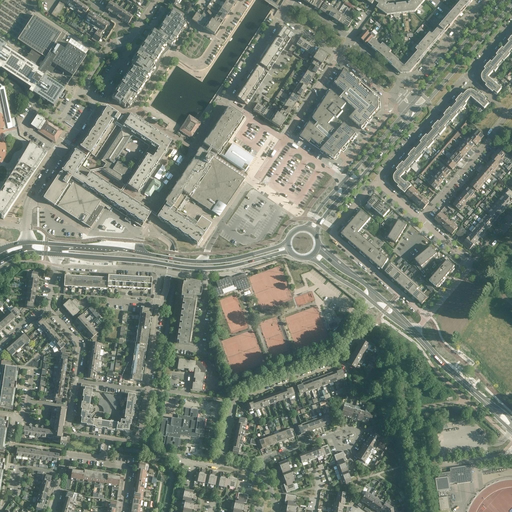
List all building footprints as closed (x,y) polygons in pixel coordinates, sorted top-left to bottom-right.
[(75,10),(80,3),(75,0),(74,0),(70,7),(75,10)] [(319,9),(323,2),(319,0),(317,0),(314,7),(319,9)] [(379,4),(379,5),(377,8),(381,11),(387,15),(390,15),(390,12),(389,5),(389,4),(387,3),(386,3),(382,0),(365,0),(368,2),(372,5),(374,1),(376,2),(379,4)] [(412,0),(410,3),(417,9),(422,4),(425,0),(412,0)] [(460,0),(450,13),(446,17),(431,34),(430,33),(426,37),(427,38),(421,46),(420,45),(416,50),(417,51),(410,58),(417,65),(421,60),(420,59),(423,56),(424,57),(423,56),(425,53),(424,52),(427,49),(428,50),(432,45),(431,44),(434,41),(435,42),(437,40),(438,41),(442,36),(441,35),(444,32),(445,33),(447,30),(446,29),(449,25),(450,26),(457,19),(462,13),(461,12),(463,9),(464,10),(467,7),(466,6),(469,3),(470,4),(473,0),(460,0)] [(105,9),(110,12),(115,5),(110,2),(105,9)] [(409,2),(406,3),(401,4),(403,13),(415,12),(417,9),(410,3),(409,3),(409,2)] [(79,13),(84,6),(80,3),(75,10),(79,13)] [(229,12),(231,9),(232,7),(225,3),(222,7),(229,12)] [(325,3),(320,10),(325,13),(329,6),(325,3)] [(389,5),(390,12),(390,15),(394,15),(394,17),(395,18),(398,18),(400,16),(399,14),(403,13),(401,4),(397,4),(395,4),(394,4),(394,5),(390,5),(389,5)] [(115,5),(110,12),(114,15),(119,8),(115,5)] [(79,13),(77,16),(82,19),(84,16),(89,9),(84,6),(79,13)] [(325,13),(329,16),(334,9),(329,6),(325,13)] [(226,16),(227,15),(229,12),(222,7),(219,12),(226,16)] [(119,8),(114,15),(119,18),(124,11),(119,8)] [(329,16),(334,19),(339,12),(334,9),(329,16)] [(89,24),(90,22),(95,14),(91,11),(86,19),(87,19),(85,22),(89,24)] [(157,33),(153,30),(146,41),(145,42),(144,43),(143,44),(139,47),(136,49),(135,51),(134,51),(134,52),(133,53),(133,54),(132,54),(132,55),(132,56),(132,57),(132,58),(132,59),(132,60),(133,61),(134,62),(132,64),(134,65),(112,98),(119,103),(119,104),(120,105),(121,104),(125,107),(126,105),(129,107),(148,78),(147,77),(148,75),(149,76),(150,76),(150,75),(151,75),(152,75),(153,75),(154,74),(154,73),(155,73),(156,72),(156,70),(157,69),(157,68),(158,68),(158,67),(158,66),(158,65),(158,64),(159,62),(159,61),(159,60),(159,59),(160,58),(161,57),(161,56),(162,55),(163,54),(164,53),(165,53),(166,52),(167,51),(168,50),(169,49),(170,48),(171,47),(186,24),(182,22),(184,20),(180,17),(181,16),(179,15),(172,11),(157,33)] [(124,11),(119,18),(123,21),(128,14),(124,11)] [(223,21),(225,18),(226,16),(219,12),(216,16),(223,21)] [(334,19),(339,22),(343,15),(339,12),(334,19)] [(196,13),(192,20),(196,23),(201,16),(196,13)] [(95,14),(90,22),(89,24),(93,27),(94,27),(95,25),(100,17),(95,14)] [(128,14),(123,21),(128,24),(133,17),(128,14)] [(52,63),(73,76),(87,56),(69,44),(62,40),(66,34),(62,32),(61,33),(34,15),(34,16),(37,18),(31,28),(27,25),(19,37),(22,38),(20,41),(30,48),(37,52),(30,63),(23,59),(5,47),(7,44),(0,40),(0,68),(0,69),(1,68),(31,88),(29,91),(32,93),(33,93),(54,106),(65,89),(44,76),(52,63)] [(339,22),(343,25),(348,18),(343,15),(339,22)] [(201,16),(196,23),(201,26),(205,19),(201,16)] [(216,16),(214,19),(213,18),(211,20),(220,26),(223,21),(216,16)] [(95,25),(94,27),(98,30),(99,28),(104,20),(100,17),(95,25)] [(343,25),(348,28),(353,21),(348,18),(343,25)] [(205,29),(210,22),(205,19),(201,26),(205,29)] [(93,38),(92,39),(98,43),(99,42),(102,36),(100,35),(103,30),(104,31),(107,26),(108,27),(110,24),(109,23),(107,21),(107,22),(104,20),(99,28),(98,30),(93,38)] [(214,35),(217,30),(220,26),(211,20),(210,22),(205,29),(214,35)] [(284,29),(285,27),(282,26),(258,63),(269,71),(293,34),(284,29)] [(370,35),(366,31),(360,37),(362,38),(361,40),(364,42),(370,35)] [(372,33),(370,35),(364,42),(366,44),(367,43),(368,44),(367,45),(368,45),(374,38),(376,36),(372,33)] [(89,50),(70,38),(67,43),(85,55),(89,50)] [(300,48),(305,41),(300,38),(300,39),(299,40),(297,42),(296,44),(296,45),(300,48)] [(382,45),(374,38),(368,45),(372,49),(373,48),(376,51),(375,52),(376,52),(377,51),(379,53),(380,52),(382,54),(383,55),(382,56),(385,58),(384,59),(384,60),(385,59),(389,61),(388,63),(392,67),(397,62),(398,61),(399,60),(391,52),(392,51),(383,44),(382,45)] [(305,51),(310,44),(305,41),(300,48),(305,51)] [(309,54),(314,47),(310,44),(305,51),(309,54)] [(510,55),(508,54),(511,51),(505,46),(503,48),(502,48),(496,55),(493,59),(499,65),(502,62),(503,63),(510,55)] [(314,57),(319,50),(314,47),(309,54),(314,57)] [(321,65),(327,55),(319,50),(314,57),(313,59),(321,65)] [(398,61),(397,62),(392,67),(400,74),(403,71),(404,74),(407,74),(406,71),(407,70),(410,73),(417,65),(410,58),(406,63),(407,64),(405,67),(398,61)] [(318,69),(321,65),(313,59),(311,61),(313,62),(311,64),(318,69)] [(481,78),(488,77),(494,71),(495,72),(498,69),(496,68),(499,65),(493,59),(491,62),(490,61),(484,69),(485,70),(483,73),(482,73),(482,74),(482,75),(481,76),(481,77),(481,78)] [(315,74),(318,69),(311,64),(308,69),(315,74)] [(256,65),(240,90),(238,93),(238,94),(238,95),(239,95),(237,98),(247,105),(268,73),(263,70),(263,69),(258,66),(256,65)] [(306,68),(303,72),(306,73),(305,73),(305,74),(313,78),(315,74),(308,69),(306,68)] [(367,122),(374,114),(379,109),(378,100),(344,70),(335,84),(310,123),(300,137),(334,160),(342,151),(351,141),(352,142),(363,130),(368,123),(367,122)] [(313,78),(305,74),(302,78),(310,83),(313,78)] [(502,89),(488,77),(481,78),(481,79),(482,79),(482,80),(482,81),(483,81),(483,82),(486,85),(485,86),(493,93),(494,91),(497,94),(502,89)] [(310,83),(302,78),(299,83),(307,87),(310,83)] [(304,92),(307,87),(299,83),(296,87),(304,92)] [(0,217),(1,218),(3,215),(12,201),(15,197),(21,188),(22,186),(26,180),(30,175),(38,161),(40,159),(41,157),(42,155),(43,155),(44,152),(45,152),(43,151),(41,150),(39,149),(38,148),(31,143),(29,142),(20,136),(16,117),(10,118),(4,87),(1,85),(0,84),(0,217)] [(301,96),(304,92),(296,87),(293,92),(301,96)] [(453,105),(457,109),(459,110),(462,107),(463,108),(467,105),(465,103),(471,97),(470,91),(470,90),(468,91),(466,93),(463,96),(462,94),(456,102),(453,105)] [(470,90),(470,91),(471,97),(484,109),(489,104),(485,101),(487,99),(479,93),(478,94),(475,92),(473,91),(470,90)] [(301,96),(293,92),(290,96),(298,101),(301,96)] [(295,105),(298,101),(290,96),(287,101),(295,105)] [(292,110),(295,105),(287,101),(285,105),(292,110)] [(262,106),(257,103),(257,104),(256,106),(254,108),(253,110),(257,114),(262,106)] [(292,110),(285,105),(282,110),(289,114),(292,110)] [(458,115),(456,114),(459,110),(457,109),(453,105),(450,108),(444,115),(441,119),(447,124),(450,121),(451,122),(458,115)] [(118,114),(106,106),(80,147),(88,152),(89,153),(94,156),(115,124),(120,116),(118,114)] [(262,117),(267,109),(262,106),(257,114),(262,117)] [(229,107),(203,145),(204,145),(208,148),(219,155),(220,154),(221,153),(225,146),(228,143),(245,118),(229,107)] [(266,119),(271,112),(267,109),(262,117),(266,119)] [(289,114),(282,110),(280,112),(278,111),(277,113),(286,119),(289,114)] [(271,122),(276,115),(271,112),(266,119),(271,122)] [(280,128),(286,119),(277,113),(276,115),(271,122),(280,128)] [(62,131),(59,129),(46,121),(45,121),(44,120),(45,119),(37,115),(31,124),(35,127),(35,128),(38,130),(38,129),(39,129),(40,130),(40,131),(55,141),(57,138),(57,139),(61,133),(60,133),(62,131)] [(106,164),(103,169),(101,171),(124,185),(127,185),(132,188),(135,191),(140,190),(172,142),(149,127),(131,115),(122,128),(101,161),(106,164)] [(189,117),(181,130),(184,132),(183,133),(186,134),(191,137),(200,124),(199,124),(197,122),(189,117)] [(446,128),(445,127),(447,124),(441,119),(438,122),(435,125),(432,129),(429,132),(435,138),(438,135),(440,136),(446,128)] [(476,132),(475,132),(473,134),(480,141),(484,136),(477,131),(476,132)] [(426,135),(420,142),(420,143),(417,146),(424,151),(426,148),(428,149),(434,142),(433,141),(435,138),(429,132),(426,135)] [(471,138),(470,139),(475,144),(476,145),(480,141),(473,134),(470,137),(471,138)] [(470,139),(468,138),(465,142),(471,148),(475,144),(470,139)] [(461,147),(467,153),(471,148),(465,142),(461,147)] [(221,153),(220,154),(245,171),(248,166),(253,160),(252,160),(253,158),(253,157),(232,144),(231,145),(228,143),(225,146),(221,153)] [(414,149),(408,156),(405,159),(412,165),(415,162),(416,163),(422,156),(421,154),(424,151),(417,146),(415,149),(414,149)] [(457,151),(464,157),(467,153),(461,147),(457,151)] [(219,216),(245,179),(241,177),(205,152),(200,149),(200,150),(197,153),(198,153),(197,154),(165,202),(166,203),(158,216),(157,217),(157,218),(197,245),(205,234),(205,233),(212,223),(201,216),(197,222),(187,216),(186,218),(176,212),(177,210),(179,211),(180,211),(187,202),(184,200),(187,195),(198,203),(199,203),(214,213),(214,214),(219,217),(219,216)] [(455,149),(452,154),(453,155),(460,161),(464,157),(457,151),(455,149)] [(502,160),(505,157),(504,157),(505,155),(499,149),(495,154),(502,160)] [(77,152),(75,150),(61,171),(62,171),(61,173),(60,173),(43,198),(55,206),(90,229),(105,207),(110,211),(111,208),(125,217),(123,220),(130,224),(131,221),(142,228),(151,214),(148,212),(119,193),(87,171),(85,170),(84,171),(79,168),(86,158),(85,157),(77,152)] [(166,158),(154,177),(162,182),(179,155),(176,154),(174,157),(170,155),(168,159),(166,158)] [(498,164),(499,162),(500,163),(502,160),(495,154),(491,158),(492,159),(493,159),(498,164)] [(450,160),(456,165),(460,161),(453,155),(450,160)] [(403,162),(396,170),(398,171),(395,174),(394,175),(394,176),(394,177),(393,177),(393,178),(393,179),(400,178),(406,172),(407,173),(410,169),(409,168),(412,165),(405,159),(403,163),(403,162)] [(496,170),(499,167),(498,166),(499,165),(498,164),(493,159),(492,159),(489,164),(496,170)] [(446,164),(452,170),(456,165),(450,160),(446,164)] [(492,174),(493,172),(494,173),(496,170),(489,164),(485,168),(492,174)] [(450,172),(444,166),(440,171),(446,177),(450,172)] [(489,179),(491,176),(490,175),(492,174),(485,168),(481,172),(489,179)] [(436,175),(443,181),(446,177),(440,171),(436,175)] [(484,182),(485,181),(486,181),(489,179),(481,172),(478,176),(484,182)] [(432,179),(439,185),(443,181),(436,175),(432,179)] [(481,187),(484,184),(483,184),(484,182),(478,176),(474,181),(481,187)] [(397,187),(405,193),(412,186),(408,182),(407,184),(400,178),(393,179),(394,180),(394,181),(395,182),(395,183),(396,183),(399,186),(397,187)] [(429,184),(435,189),(439,185),(432,179),(429,184)] [(154,180),(146,192),(146,193),(149,196),(150,195),(154,190),(155,190),(158,192),(159,192),(163,186),(163,185),(155,180),(154,180)] [(470,185),(477,191),(478,189),(479,190),(481,187),(474,181),(470,185)] [(473,195),(475,193),(468,187),(464,192),(472,199),(474,196),(473,195)] [(417,191),(414,188),(413,189),(411,188),(406,194),(410,198),(417,191)] [(506,192),(502,195),(504,197),(511,203),(511,200),(511,192),(510,190),(508,189),(506,192)] [(410,198),(415,202),(420,196),(419,194),(419,193),(417,191),(410,198)] [(469,201),(472,199),(464,192),(460,196),(467,202),(468,200),(469,201)] [(425,198),(427,197),(424,194),(422,197),(420,196),(415,202),(419,206),(425,198)] [(504,197),(502,195),(499,200),(507,207),(511,203),(504,197)] [(466,203),(467,202),(460,196),(457,201),(464,207),(467,204),(466,203)] [(372,207),(378,200),(374,197),(368,204),(372,207)] [(419,206),(423,210),(429,203),(427,202),(428,201),(425,198),(419,206)] [(372,207),(376,211),(382,203),(378,200),(372,207)] [(507,207),(499,200),(495,204),(503,211),(507,207)] [(462,210),(464,207),(457,201),(453,205),(459,211),(461,209),(462,210)] [(376,211),(380,214),(386,207),(382,203),(376,211)] [(503,211),(495,204),(491,209),(499,216),(503,211)] [(490,215),(488,217),(486,214),(482,219),(490,226),(499,216),(491,209),(488,206),(486,207),(489,211),(487,213),(490,215)] [(386,207),(380,214),(383,217),(384,217),(385,219),(386,218),(387,217),(385,216),(389,211),(390,211),(390,210),(386,207)] [(362,211),(346,229),(341,234),(382,270),(382,269),(388,259),(381,253),(383,251),(381,249),(379,251),(370,244),(373,241),(370,239),(368,242),(358,233),(360,231),(362,233),(364,231),(362,229),(364,226),(366,229),(368,226),(366,224),(371,219),(362,211)] [(439,223),(445,216),(443,213),(442,214),(440,213),(435,219),(439,223)] [(439,223),(443,227),(449,221),(447,219),(448,218),(445,216),(439,223)] [(397,219),(394,224),(404,230),(407,225),(397,219)] [(478,223),(487,230),(490,226),(482,219),(478,223)] [(454,223),(455,222),(452,220),(450,222),(449,221),(443,227),(447,231),(454,223)] [(447,231),(452,235),(458,228),(456,227),(457,226),(454,223),(447,231)] [(475,227),(483,235),(487,230),(478,223),(475,227)] [(394,224),(391,228),(401,234),(404,230),(394,224)] [(471,232),(479,239),(483,235),(475,227),(471,232)] [(391,228),(388,232),(399,239),(401,234),(391,228)] [(388,232),(385,238),(387,239),(388,238),(396,243),(399,239),(388,232)] [(468,237),(469,237),(475,243),(479,239),(471,232),(467,236),(468,237)] [(475,243),(469,237),(468,237),(463,244),(469,250),(475,243)] [(431,246),(427,250),(435,259),(439,256),(431,246)] [(427,250),(423,253),(431,262),(435,259),(427,250)] [(423,253),(419,256),(427,266),(431,262),(423,253)] [(419,256),(415,260),(419,264),(417,266),(419,269),(421,267),(423,269),(427,266),(419,256)] [(436,288),(448,275),(455,267),(447,261),(443,266),(440,264),(438,266),(441,268),(436,274),(433,272),(431,274),(434,276),(429,281),(436,287),(436,288)] [(385,272),(389,276),(397,267),(391,262),(390,262),(389,264),(390,264),(385,272)] [(397,267),(389,276),(393,279),(400,270),(397,267)] [(282,269),(250,279),(260,313),(277,308),(276,304),(279,303),(280,306),(291,303),(282,269)] [(30,272),(29,278),(37,279),(38,273),(37,273),(37,271),(33,270),(33,273),(30,272)] [(393,279),(396,282),(404,273),(400,270),(393,279)] [(404,273),(396,282),(400,286),(408,277),(404,273)] [(231,277),(231,276),(223,279),(223,280),(221,281),(221,280),(216,282),(218,288),(215,289),(217,296),(223,294),(222,290),(234,285),(235,288),(237,287),(238,289),(240,289),(241,291),(250,288),(245,274),(230,279),(230,277),(231,277)] [(64,287),(71,287),(72,275),(71,275),(70,276),(64,276),(64,287)] [(101,277),(100,289),(107,290),(108,287),(108,279),(108,278),(102,278),(102,277),(101,277)] [(144,277),(143,289),(151,290),(152,279),(145,278),(146,277),(144,277)] [(404,289),(412,280),(408,277),(400,286),(404,289)] [(408,292),(416,283),(412,280),(404,289),(408,292)] [(193,298),(200,299),(201,289),(202,283),(196,282),(196,281),(190,281),(189,281),(183,281),(182,287),(181,293),(181,294),(180,299),(181,299),(181,298),(183,298),(182,303),(184,304),(184,306),(182,305),(181,310),(183,310),(183,312),(181,312),(180,316),(182,316),(182,318),(180,318),(179,322),(181,322),(181,324),(179,324),(178,328),(180,329),(180,331),(178,330),(178,335),(180,335),(179,337),(177,337),(177,341),(179,341),(178,343),(176,343),(189,345),(195,301),(193,301),(193,298)] [(412,296),(418,288),(420,287),(416,283),(408,292),(412,296)] [(418,288),(412,296),(417,300),(423,293),(418,288)] [(423,293),(417,300),(422,304),(428,297),(423,293)] [(298,309),(314,303),(311,294),(294,300),(298,309)] [(71,302),(69,300),(67,302),(64,298),(63,299),(63,302),(64,304),(63,306),(68,311),(77,303),(74,299),(71,302)] [(80,306),(77,303),(68,311),(73,317),(79,311),(78,309),(80,306)] [(12,305),(8,309),(10,312),(16,319),(21,315),(19,313),(20,312),(16,307),(14,308),(12,305)] [(139,314),(149,316),(151,316),(152,310),(140,308),(139,314)] [(11,322),(12,321),(13,321),(16,319),(10,312),(5,316),(11,322)] [(79,325),(86,319),(82,315),(76,320),(77,322),(76,322),(79,325)] [(11,322),(5,316),(1,320),(7,327),(10,324),(9,323),(11,322)] [(41,318),(35,323),(39,328),(45,322),(41,318)] [(84,329),(90,324),(86,319),(79,325),(82,328),(84,329)] [(338,327),(336,321),(328,324),(330,330),(338,327)] [(47,323),(47,324),(45,322),(39,328),(43,332),(50,326),(47,323)] [(87,334),(94,328),(90,324),(84,329),(85,331),(84,331),(87,334)] [(52,330),(52,329),(50,326),(43,332),(47,337),(53,331),(52,330)] [(98,333),(94,328),(87,334),(90,337),(92,338),(91,339),(92,340),(97,339),(94,336),(98,333)] [(55,332),(54,333),(53,331),(47,337),(51,341),(58,335),(55,332)] [(21,336),(21,337),(20,338),(25,344),(30,340),(24,333),(21,336)] [(60,339),(60,338),(58,335),(51,341),(55,346),(61,340),(60,339)] [(18,339),(17,339),(15,341),(21,348),(25,344),(20,338),(18,339)] [(100,350),(101,344),(96,343),(97,339),(92,340),(92,342),(93,343),(93,345),(92,345),(91,348),(100,350)] [(59,350),(60,350),(61,351),(65,350),(63,347),(65,345),(61,340),(55,346),(59,350)] [(366,349),(369,344),(361,340),(358,345),(366,349)] [(12,344),(12,345),(11,346),(16,352),(21,348),(15,341),(12,344)] [(363,354),(366,349),(358,345),(355,350),(363,354)] [(8,347),(5,349),(12,356),(16,352),(11,346),(9,347),(8,347)] [(67,360),(68,354),(65,354),(65,350),(61,351),(61,353),(60,353),(59,359),(67,360)] [(355,350),(353,354),(361,359),(363,354),(355,350)] [(358,364),(361,359),(353,354),(350,359),(358,364)] [(188,370),(188,371),(194,372),(193,379),(195,379),(195,382),(194,383),(193,383),(192,389),(202,391),(203,384),(203,380),(204,380),(206,370),(200,362),(189,361),(185,361),(185,360),(179,359),(177,370),(184,371),(184,369),(185,369),(188,370)] [(347,364),(355,368),(358,364),(350,359),(347,364)] [(0,384),(0,408),(3,409),(12,411),(13,407),(12,407),(15,389),(16,383),(14,383),(16,372),(18,372),(18,368),(12,368),(13,364),(10,362),(7,361),(4,361),(1,361),(1,367),(3,367),(0,384)] [(339,369),(336,371),(339,379),(345,377),(342,370),(340,370),(339,369)] [(332,373),(330,374),(334,382),(337,381),(337,380),(339,379),(336,371),(332,372),(332,373)] [(142,375),(141,375),(131,374),(130,380),(141,382),(142,375)] [(328,374),(324,375),(328,384),(330,383),(330,384),(334,382),(330,374),(329,374),(328,374)] [(321,377),(319,378),(322,386),(326,385),(325,384),(328,384),(324,375),(321,376),(321,377)] [(317,378),(313,379),(316,388),(319,387),(319,388),(322,386),(319,378),(317,379),(317,378)] [(310,381),(308,382),(311,391),(314,389),(316,388),(313,379),(309,380),(310,381)] [(306,382),(302,383),(305,392),(307,391),(308,392),(311,391),(308,382),(306,383),(306,382)] [(299,394),(305,392),(302,383),(298,385),(299,385),(296,386),(299,394)] [(91,393),(92,389),(84,387),(82,399),(90,401),(91,396),(93,397),(94,394),(91,393)] [(292,388),(286,390),(289,398),(295,396),(292,388)] [(284,390),(280,391),(284,400),(289,398),(286,390),(284,391),(284,390)] [(275,394),(278,402),(284,400),(280,391),(276,393),(277,394),(275,394)] [(117,411),(117,408),(118,404),(111,395),(104,394),(117,411)] [(127,402),(126,406),(135,407),(136,395),(128,394),(127,399),(125,398),(124,401),(127,402)] [(269,395),(272,404),(278,402),(275,394),(273,395),(273,394),(269,395)] [(264,398),(267,406),(272,404),(269,395),(265,397),(266,398),(264,398)] [(258,400),(261,408),(267,406),(264,398),(262,399),(261,398),(258,400)] [(90,405),(90,401),(82,399),(80,412),(81,412),(89,413),(89,408),(92,409),(92,406),(90,405)] [(110,409),(109,408),(109,407),(109,406),(108,405),(108,404),(107,403),(106,402),(105,401),(104,401),(104,400),(103,400),(102,400),(101,399),(100,399),(99,399),(98,405),(99,405),(100,405),(101,406),(102,406),(102,407),(103,408),(103,409),(104,410),(104,411),(104,412),(110,413),(110,412),(110,411),(110,410),(110,409)] [(252,403),(255,410),(261,408),(258,400),(254,401),(254,402),(252,403)] [(324,402),(320,403),(321,406),(325,405),(325,406),(326,410),(327,410),(327,411),(328,412),(330,411),(326,401),(324,401),(324,402)] [(249,412),(255,410),(252,403),(247,405),(249,412)] [(340,406),(339,412),(341,413),(341,415),(346,416),(349,407),(344,405),(344,407),(340,406)] [(350,405),(349,407),(346,416),(351,418),(352,418),(354,409),(355,406),(350,405)] [(124,418),(132,419),(133,420),(135,407),(126,406),(125,411),(123,410),(123,412),(123,413),(125,414),(124,418)] [(54,430),(54,431),(53,439),(52,439),(52,441),(60,442),(60,445),(66,445),(66,442),(69,443),(70,438),(61,437),(65,409),(53,407),(50,425),(51,425),(51,426),(54,430)] [(164,445),(166,445),(166,447),(169,447),(170,446),(174,446),(173,448),(177,449),(177,447),(180,447),(181,439),(179,439),(179,435),(199,438),(199,434),(203,435),(205,419),(197,418),(199,410),(183,408),(182,416),(179,415),(178,419),(172,418),(171,421),(168,420),(168,419),(162,418),(162,420),(160,420),(157,436),(165,437),(164,445)] [(352,418),(351,418),(351,419),(356,421),(357,420),(359,412),(360,410),(354,409),(352,418)] [(88,415),(89,413),(81,412),(80,418),(81,418),(81,424),(86,425),(86,426),(92,427),(93,419),(91,419),(91,416),(88,415)] [(362,421),(361,422),(367,424),(367,423),(368,421),(371,421),(372,416),(369,415),(370,413),(365,412),(362,421)] [(330,414),(324,417),(327,425),(333,423),(330,414)] [(2,447),(3,443),(5,429),(7,430),(9,419),(0,417),(0,450),(4,451),(4,447),(2,447)] [(323,427),(327,425),(324,417),(322,417),(321,417),(318,418),(321,426),(323,426),(323,427)] [(98,420),(93,419),(92,427),(92,428),(104,430),(106,421),(101,421),(101,418),(98,418),(98,420)] [(120,423),(118,423),(117,430),(123,431),(123,430),(129,431),(130,425),(131,425),(132,419),(124,418),(124,421),(121,420),(120,423)] [(319,427),(321,426),(318,418),(315,419),(315,420),(313,421),(316,429),(320,428),(319,427)] [(110,422),(106,421),(104,430),(117,432),(117,430),(118,423),(113,422),(113,420),(112,420),(110,419),(110,422)] [(312,431),(316,429),(313,421),(310,422),(310,421),(307,422),(310,431),(312,430),(312,431)] [(308,431),(310,431),(307,422),(303,423),(304,424),(301,425),(304,434),(308,432),(308,431)] [(296,429),(295,429),(296,432),(297,432),(299,436),(304,434),(301,425),(296,427),(296,429)] [(29,436),(30,428),(24,427),(23,430),(20,430),(20,432),(23,432),(23,435),(29,436)] [(285,431),(288,440),(294,437),(291,429),(285,431)] [(280,433),(283,442),(288,440),(285,431),(280,433)] [(274,435),(277,444),(283,442),(280,433),(274,435)] [(369,439),(377,445),(380,440),(378,439),(380,436),(375,433),(373,435),(372,435),(369,439)] [(268,437),(271,446),(277,444),(274,435),(268,437)] [(268,437),(263,439),(266,448),(271,446),(268,437)] [(266,448),(263,439),(257,441),(260,450),(266,448)] [(374,449),(377,445),(369,439),(366,444),(374,449)] [(371,454),(374,449),(366,444),(363,448),(371,454)] [(327,445),(319,448),(322,456),(325,455),(325,456),(331,454),(327,445)] [(317,458),(313,447),(311,448),(312,451),(309,452),(312,460),(317,458)] [(322,456),(319,448),(317,449),(316,447),(313,447),(317,458),(322,456)] [(16,455),(16,456),(22,457),(23,449),(17,448),(17,450),(15,449),(14,454),(16,455)] [(368,458),(371,454),(363,448),(360,453),(368,458)] [(312,460),(309,452),(306,453),(306,450),(303,451),(307,462),(312,460)] [(307,462),(303,451),(301,452),(302,455),(299,456),(302,464),(307,462)] [(338,463),(344,461),(346,461),(343,452),(334,456),(336,461),(337,461),(338,463)] [(365,463),(368,458),(360,453),(357,458),(359,459),(357,461),(362,465),(364,462),(365,463)] [(282,474),(290,471),(287,460),(278,463),(282,474)] [(439,478),(435,478),(437,492),(438,492),(439,498),(440,511),(450,509),(448,497),(447,497),(446,491),(450,490),(449,484),(454,483),(454,481),(456,481),(456,483),(457,484),(473,482),(472,470),(471,465),(450,468),(450,472),(438,474),(439,478)] [(337,469),(339,474),(347,471),(345,466),(337,469)] [(69,468),(68,472),(72,472),(71,475),(71,480),(77,481),(83,482),(88,483),(94,484),(100,485),(106,486),(112,486),(112,489),(118,490),(118,487),(119,487),(119,482),(119,481),(120,479),(123,480),(124,476),(120,476),(120,477),(118,477),(118,475),(114,475),(110,474),(110,476),(108,476),(106,475),(106,473),(102,473),(98,472),(98,474),(96,474),(94,473),(94,472),(90,471),(86,471),(86,472),(84,472),(82,472),(82,470),(78,469),(74,469),(74,471),(72,470),(72,468),(69,468)] [(282,474),(286,484),(292,482),(294,481),(290,471),(282,474)] [(339,474),(341,479),(349,476),(347,471),(339,474)] [(194,482),(194,484),(196,485),(197,482),(205,484),(207,475),(196,473),(194,482)] [(44,474),(42,480),(50,483),(52,477),(44,474)] [(218,477),(207,475),(205,484),(216,486),(218,477)] [(349,476),(341,479),(343,485),(345,484),(346,486),(349,485),(348,483),(351,482),(349,476)] [(227,486),(228,480),(218,477),(216,486),(226,488),(227,486)] [(228,480),(227,486),(229,486),(229,487),(235,488),(237,479),(228,477),(228,480)] [(50,483),(42,480),(40,486),(49,489),(50,485),(49,485),(50,483)] [(292,482),(286,484),(283,485),(287,493),(296,490),(294,484),(293,484),(292,482)] [(48,492),(49,489),(40,486),(39,492),(47,494),(47,492),(48,492)] [(191,502),(191,501),(193,491),(185,489),(182,500),(185,501),(185,500),(191,502)] [(365,504),(370,497),(371,495),(366,491),(364,495),(360,501),(365,504)] [(46,496),(47,494),(39,492),(37,498),(46,500),(47,496),(46,496)] [(76,494),(68,492),(66,497),(74,500),(76,494)] [(238,501),(238,502),(244,503),(243,503),(246,504),(248,495),(238,493),(237,499),(238,499),(238,501)] [(287,504),(293,505),(293,504),(294,502),(295,502),(295,496),(286,495),(285,503),(287,504)] [(371,495),(370,497),(365,504),(370,507),(374,500),(376,498),(371,495)] [(64,503),(73,505),(74,500),(66,497),(66,499),(65,499),(64,503)] [(45,504),(46,500),(37,498),(35,504),(43,506),(44,504),(45,504)] [(376,498),(374,500),(370,507),(374,510),(380,500),(376,498)] [(191,501),(191,502),(185,500),(185,501),(183,511),(187,511),(191,511),(194,502),(191,501)] [(380,511),(383,506),(383,505),(385,503),(380,500),(374,510),(377,511),(379,511),(380,510),(380,511)] [(244,503),(238,502),(238,501),(235,501),(233,511),(241,511),(243,503),(244,503)] [(383,505),(383,506),(380,511),(382,511),(386,511),(393,508),(389,505),(390,504),(386,501),(385,503),(383,505)] [(63,509),(71,511),(73,505),(64,503),(63,507),(64,507),(63,509)]
